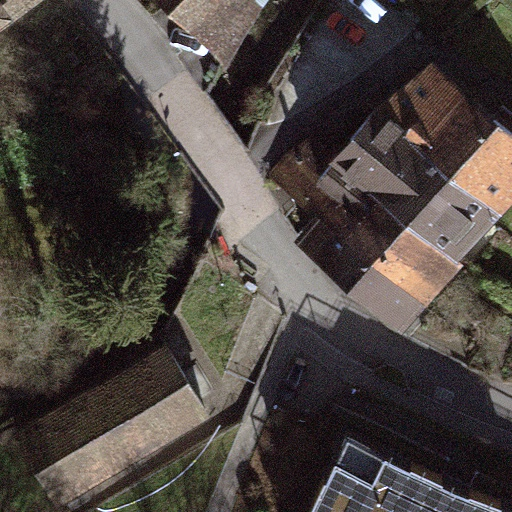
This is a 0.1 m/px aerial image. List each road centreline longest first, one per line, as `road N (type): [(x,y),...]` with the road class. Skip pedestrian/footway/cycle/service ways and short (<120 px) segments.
road 1 (residential): [(511,407),(469,394),(308,291),(237,181)]
road 2 (residential): [(186,116),(87,0)]
